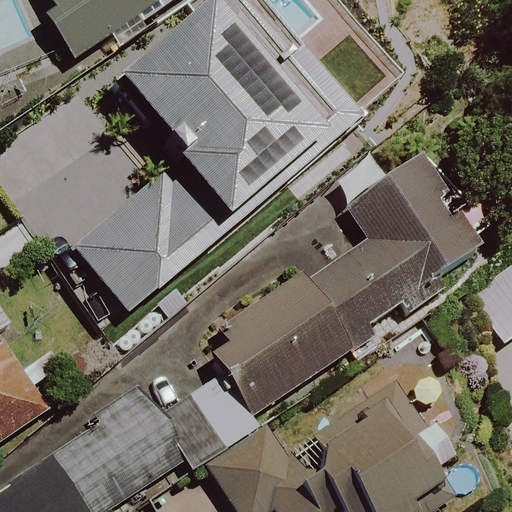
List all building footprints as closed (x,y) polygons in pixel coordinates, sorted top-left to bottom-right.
[(28,0),(20,6),(64,71),(99,47),(112,66),(151,40),(139,23),(173,0),(28,0)] [(248,125),(255,118),(267,131),(272,127),(292,149),(330,114),(276,54),(309,24),(286,0),(254,0),(245,9),(237,0),(231,0),(159,66),(205,117),(224,100),(248,125)] [(0,131),(48,101),(33,77),(46,68),(28,39),(0,57),(0,131)] [(267,213),(273,208),(239,144),(205,120),(142,168),(164,197),(148,209),(193,263),(202,255),(221,279),(280,229),(267,213)] [(180,405),(216,459),(252,435),(249,430),(351,359),(345,351),(474,260),(410,167),(339,214),(360,246),(299,286),(296,281),(218,333),(229,348),(202,367),(212,383),(180,405)] [(0,446),(39,420),(26,402),(45,389),(30,368),(12,381),(0,363),(0,334),(5,331),(0,323),(0,446)] [(0,494),(0,511),(112,511),(174,471),(182,483),(215,462),(178,406),(151,424),(133,396),(86,427),(91,434),(0,494)] [(429,483),(445,473),(423,436),(394,453),(367,408),(306,445),(320,469),(288,489),(258,440),(198,477),(219,511),(412,511),(438,497),(429,483)]
